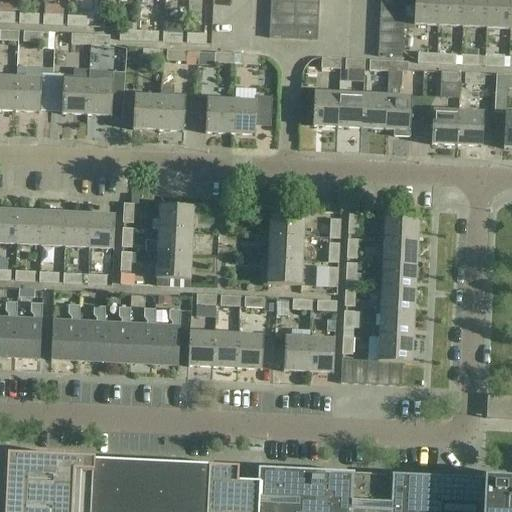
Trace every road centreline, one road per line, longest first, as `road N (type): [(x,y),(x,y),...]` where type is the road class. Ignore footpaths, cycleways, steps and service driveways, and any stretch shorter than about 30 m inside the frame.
road 1 (residential): [(481,179),(467,437),(0,415)]
road 2 (residential): [(0,155),(481,179)]
